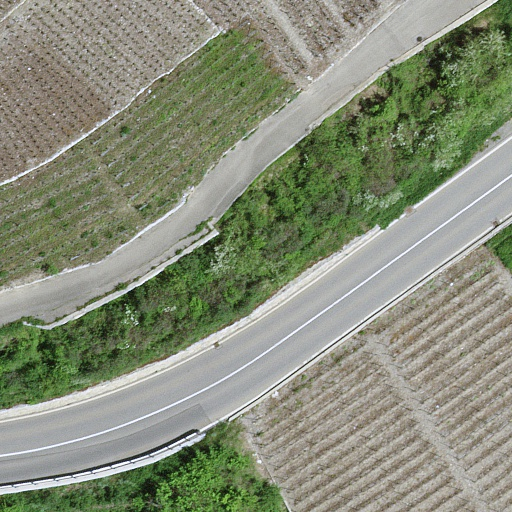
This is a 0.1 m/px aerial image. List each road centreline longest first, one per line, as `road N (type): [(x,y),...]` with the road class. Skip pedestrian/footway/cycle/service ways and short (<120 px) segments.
road 1 (tertiary): [(0,455),(102,431),(219,380),(511,175)]
road 2 (track): [(0,317),(58,305),(207,217),(370,66),(455,0)]
